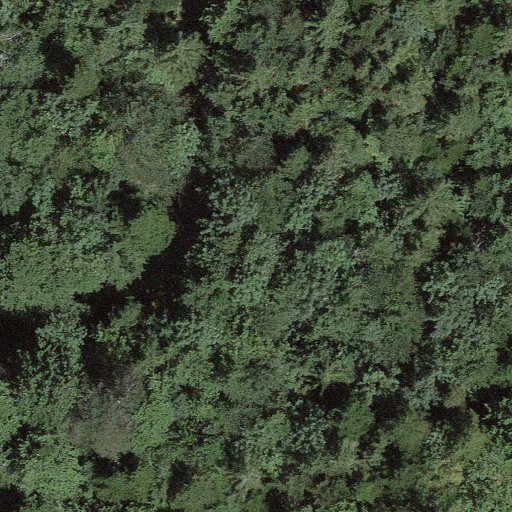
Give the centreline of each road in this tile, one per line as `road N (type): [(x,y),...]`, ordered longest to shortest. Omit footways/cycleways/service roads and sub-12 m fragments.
road 1 (track): [(0,312),(94,308),(149,284),(192,199)]
road 2 (track): [(192,199),(200,154),(197,19),(188,0)]
